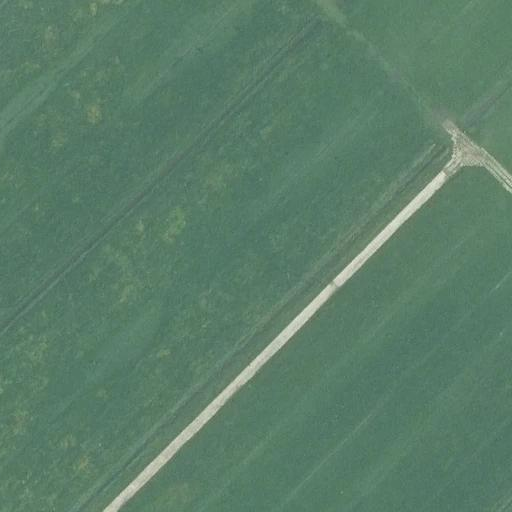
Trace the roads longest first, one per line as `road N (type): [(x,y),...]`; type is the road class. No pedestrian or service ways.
road 1 (track): [(110,511),(441,177),(463,161),(493,171),(511,190)]
road 2 (track): [(463,161),(461,142),(319,0)]
